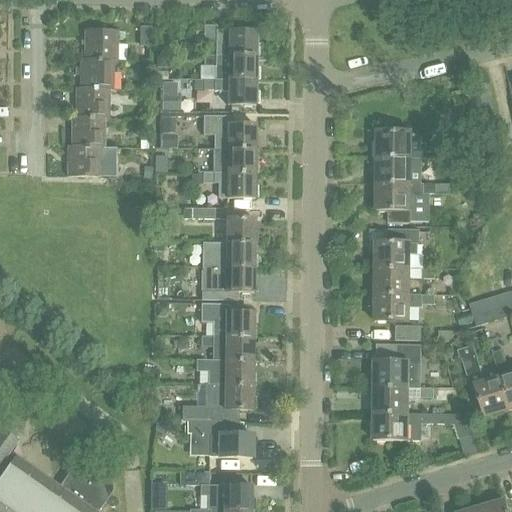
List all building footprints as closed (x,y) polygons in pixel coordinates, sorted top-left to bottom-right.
[(216,58),(256,58),(256,32),(217,32),(217,27),(204,27),(204,43),(216,43),(216,57),(216,58)] [(140,28),(140,48),(152,48),(152,28),(140,28)] [(87,62),(114,63),(118,63),(119,34),(87,33),(87,62)] [(162,53),(176,53),(176,39),(162,39),(162,53)] [(170,57),(158,57),(158,68),(168,68),(170,68),(170,57)] [(216,81),(256,82),(256,58),(216,58),(216,57),(204,57),(204,67),(216,67),(216,81)] [(82,91),(110,92),(114,92),(114,63),(87,62),(83,62),(82,91)] [(168,81),(168,68),(158,68),(159,81),(168,81)] [(139,80),(139,89),(149,88),(149,80),(139,80)] [(228,106),(256,106),(256,82),(216,81),(204,81),(195,81),(195,91),(204,91),(214,91),(214,93),(228,93),(228,106)] [(78,120),(105,121),(109,121),(110,92),(82,91),(78,91),(78,120)] [(162,94),(162,112),(181,112),(181,94),(162,94)] [(476,117),(487,161),(502,157),(492,114),(476,117)] [(215,152),(256,152),(256,127),(233,126),(233,119),(204,119),(204,136),(216,136),(215,150),(215,152)] [(73,149),(101,149),(105,149),(105,121),(78,120),(74,120),(73,149)] [(417,133),(376,133),(376,161),(411,161),(411,160),(426,160),(427,145),(417,145),(417,133)] [(177,150),(177,137),(161,137),(160,150),(177,150)] [(69,178),(100,179),(101,149),(73,149),(69,149),(69,178)] [(255,176),(256,152),(215,152),(215,162),(228,162),(228,174),(228,176),(255,176)] [(167,173),(167,157),(156,157),(156,173),(167,173)] [(376,161),(376,187),(411,187),(411,185),(411,161),(376,161)] [(503,163),(477,163),(477,186),(503,186),(503,163)] [(143,179),(151,179),(152,168),(144,168),(143,179)] [(255,200),(255,176),(228,176),(228,174),(203,174),(203,176),(192,175),(192,184),(218,185),(218,200),(255,200)] [(411,185),(411,187),(376,187),(376,213),(389,213),(389,225),(411,225),(427,225),(427,224),(430,224),(430,195),(436,195),(436,196),(450,196),(450,186),(411,185)] [(183,220),(215,220),(215,210),(183,210),(183,220)] [(484,223),(483,219),(479,217),(475,218),(473,222),(474,227),(478,229),(482,227),(484,223)] [(227,246),(255,246),(255,221),(227,221),(227,244),(227,246)] [(376,245),(376,272),(410,272),(410,271),(410,256),(418,256),(418,245),(419,245),(419,232),(389,231),(389,245),(376,245)] [(203,270),(254,271),(255,246),(227,246),(227,244),(202,244),(202,268),(203,268),(203,270)] [(164,245),(155,245),(154,245),(154,253),(155,253),(164,253),(164,245)] [(202,302),(230,302),(230,294),(254,294),(254,271),(203,270),(203,278),(202,302)] [(410,298),(410,280),(410,272),(376,272),(375,298),(410,298)] [(435,272),(424,272),(424,281),(435,282),(435,272)] [(504,295),(493,299),(499,321),(511,318),(504,295)] [(375,325),(409,325),(410,308),(423,308),(424,306),(435,306),(435,298),(410,298),(375,298),(375,325)] [(493,299),(481,302),(488,325),(499,321),(493,299)] [(488,325),(481,302),(470,306),(472,314),(475,323),(476,328),(488,325)] [(213,338),(253,338),(254,315),(230,315),(230,307),(202,306),(201,324),(214,324),(213,338)] [(158,307),(158,317),(163,317),(168,312),(168,307),(158,307)] [(460,329),(475,324),(475,323),(472,314),(457,319),(460,329)] [(396,343),(422,343),(422,328),(396,328),(396,343)] [(253,338),(213,338),(201,338),(201,348),(213,348),(212,362),(253,362),(253,338)] [(409,391),(409,390),(409,366),(422,366),(422,347),(397,346),(396,365),(375,365),(374,391),(409,391)] [(474,388),(484,420),(509,412),(499,378),(485,382),(474,347),(457,352),(460,361),(462,360),(471,389),(474,388)] [(493,354),(497,367),(506,364),(502,351),(493,354)] [(253,387),(253,362),(212,362),(196,361),(196,372),(208,372),(208,386),(253,387)] [(145,381),(154,382),(159,382),(159,370),(154,370),(145,370),(145,381)] [(511,374),(499,378),(509,412),(511,411),(511,374)] [(253,387),(208,386),(206,386),(206,410),(210,410),(210,412),(253,413),(253,387)] [(408,415),(409,400),(409,391),(374,391),(374,417),(408,417),(408,415)] [(434,391),(421,391),(421,401),(434,401),(434,391)] [(408,417),(374,417),(374,443),(422,444),(422,426),(455,426),(460,442),(475,437),(468,417),(422,415),(408,415),(408,417)] [(164,437),(168,431),(156,423),(155,431),(164,437)] [(0,511),(99,511),(113,492),(112,484),(83,464),(76,466),(60,488),(11,454),(16,448),(15,439),(0,428),(0,511)] [(252,435),(208,435),(207,459),(217,458),(217,468),(236,468),(235,459),(252,460),(252,435)] [(206,511),(252,511),(253,487),(209,487),(209,472),(186,472),(185,487),(200,487),(200,497),(207,497),(207,511),(206,511)] [(162,510),(162,500),(152,500),(152,510),(162,510)] [(507,511),(505,502),(481,509),(481,511),(507,511)]
